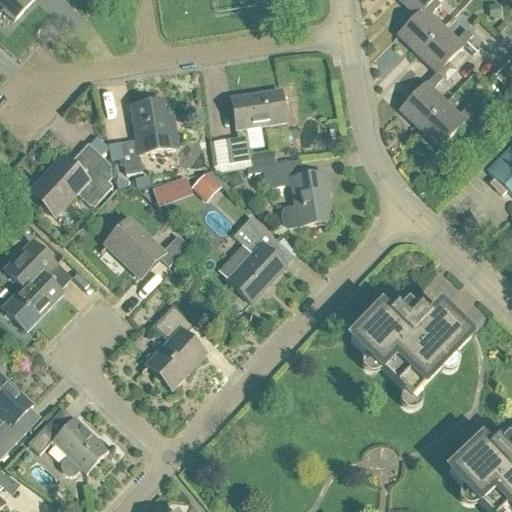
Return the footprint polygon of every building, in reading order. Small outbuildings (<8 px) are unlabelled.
[(0,0),(0,17),(2,16),(13,26),(35,2),(32,0),(0,0)] [(397,0),(394,3),(414,22),(433,2),(433,3),(436,0),(397,0)] [(433,2),(414,22),(395,40),(415,59),(442,32),(429,19),(439,9),(433,3),(433,2)] [(486,23),(500,22),(499,8),(484,9),(486,23)] [(442,32),(415,59),(434,78),(434,77),(435,78),(461,51),(461,50),(468,43),(471,40),(465,34),(455,44),(442,32)] [(468,43),(461,50),(472,60),(478,53),(468,43)] [(511,91),(511,60),(493,80),(508,95),(511,91)] [(434,77),(434,78),(397,116),(417,135),(444,107),(431,94),(441,84),(435,78),(434,77)] [(279,96),(230,104),(235,135),(236,142),(213,146),(216,170),(250,165),(245,134),(284,128),(279,96)] [(161,106),(129,111),(134,146),(119,148),(124,179),(140,177),(137,160),(176,154),(171,121),(163,122),(161,106)] [(444,107),(417,135),(437,153),(474,115),(467,109),(457,119),(444,107)] [(368,126),(399,153),(411,140),(380,113),(368,126)] [(60,164),(29,198),(54,220),(74,198),(90,213),(110,191),(106,187),(109,183),(108,170),(100,162),(108,154),(96,142),(88,150),(87,149),(86,150),(86,149),(67,170),(60,164)] [(511,150),(486,177),(511,201),(511,150)] [(299,166),(271,170),(246,174),(247,180),(262,178),(265,195),(290,191),(293,212),(285,213),(282,215),(280,218),(280,221),(281,229),(283,232),(286,234),(330,227),(322,178),(301,182),(299,166)] [(205,178),(195,189),(210,203),(221,193),(205,178)] [(236,179),(224,185),(230,196),(237,193),(239,186),(236,179)] [(146,184),(133,185),(134,194),(147,193),(146,184)] [(157,212),(174,206),(168,188),(151,194),(157,212)] [(226,284),(225,286),(249,310),(284,273),(281,270),(290,261),(277,249),(274,246),(249,223),(232,242),(250,259),(226,284)] [(128,227),(105,250),(138,282),(156,263),(166,273),(186,252),(175,242),(160,258),(128,227)] [(4,275),(14,284),(22,292),(1,313),(25,337),(61,299),(59,296),(70,285),(30,247),(4,275)] [(111,301),(123,290),(85,249),(73,260),(111,301)] [(170,393),(202,360),(183,342),(192,331),(171,311),(150,333),(167,349),(146,370),(170,393)] [(378,314),(348,345),(409,405),(469,343),(437,313),(427,323),(418,314),(407,325),(394,313),(386,322),(378,314)] [(25,359),(18,366),(34,383),(41,376),(25,359)] [(31,410),(0,381),(0,464),(39,423),(29,413),(31,410)] [(108,456),(73,423),(55,442),(44,432),(26,450),(37,461),(49,448),(65,463),(60,468),(60,472),(61,477),(65,481),(69,482),(74,481),(79,476),(84,481),(108,456)] [(478,447),(447,477),(479,511),(511,511),(511,453),(506,459),(494,447),(486,455),(478,447)] [(0,505),(0,494),(11,502),(11,501),(19,492),(18,491),(0,478),(0,511),(4,509),(0,505)]
